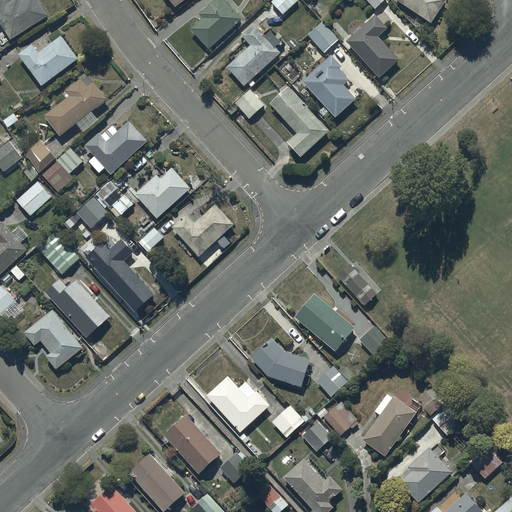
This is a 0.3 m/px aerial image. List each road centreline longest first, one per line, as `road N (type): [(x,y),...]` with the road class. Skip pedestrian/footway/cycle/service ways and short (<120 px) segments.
road 1 (residential): [(67,443),(299,231)]
road 2 (residential): [(299,231),(104,0)]
road 3 (residential): [(299,231),(511,37)]
